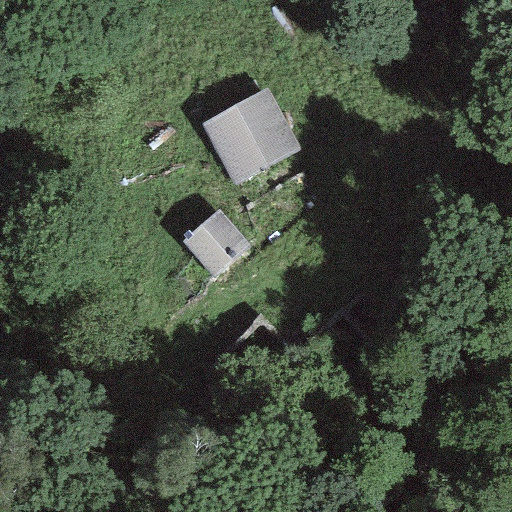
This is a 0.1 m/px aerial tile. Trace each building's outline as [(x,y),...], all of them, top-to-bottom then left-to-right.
[(234,75),(174,107),(203,161),(263,129),(234,75)] [(242,218),(306,183),(274,125),(211,160),(242,218)] [(187,195),(157,221),(184,253),(215,228),(187,195)] [(304,292),(256,338),(292,375),(339,329),(304,292)] [(209,381),(256,336),(222,300),(175,346),(209,381)]
